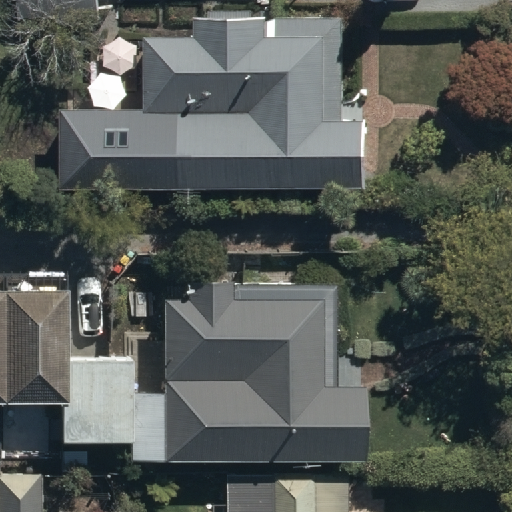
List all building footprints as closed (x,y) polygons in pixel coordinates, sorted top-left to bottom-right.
[(340,8),(261,7),(261,3),(196,1),(195,23),(144,22),(143,95),(58,93),(57,170),(358,175),(360,104),(339,103),(340,8)] [(61,391),(53,391),(54,430),(124,430),(124,453),(360,451),(359,362),(330,362),(330,281),(228,281),(228,269),(185,269),(185,292),(159,292),(160,386),(125,386),(125,347),(60,348),(61,391)] [(61,391),(60,348),(60,275),(0,275),(0,390),(53,391),(61,391)] [(37,511),(38,467),(0,466),(0,511),(37,511)] [(346,511),(346,466),(224,466),(225,511),(346,511)]
